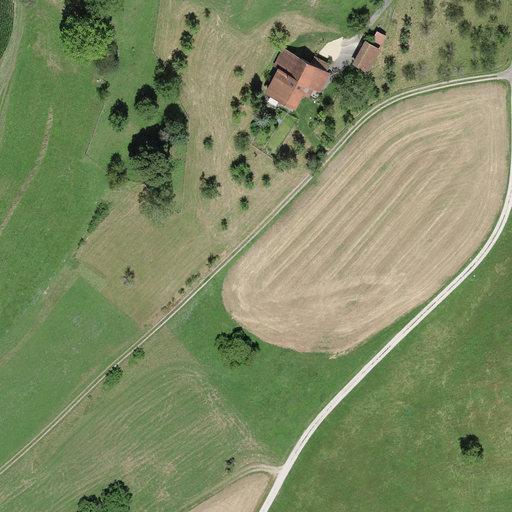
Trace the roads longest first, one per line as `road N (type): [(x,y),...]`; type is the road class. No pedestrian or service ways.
road 1 (track): [(0,469),(367,114),(396,97),(511,74)]
road 2 (track): [(511,145),(510,191),(493,239),(309,430),(259,511)]
